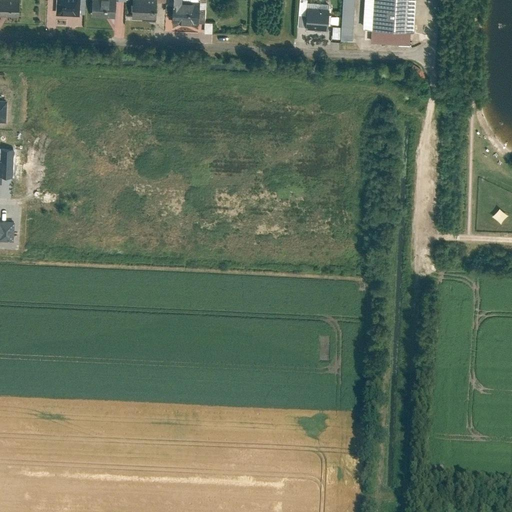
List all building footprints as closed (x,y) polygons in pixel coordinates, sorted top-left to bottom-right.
[(0,0),(0,14),(19,15),(19,0),(0,0)] [(58,0),(58,14),(81,14),(81,0),(58,0)] [(94,0),(94,13),(118,14),(118,0),(94,0)] [(135,0),(135,16),(160,17),(160,0),(135,0)] [(172,0),(178,0),(177,21),(204,22),(204,0),(172,0)] [(303,0),(301,25),(331,27),(333,2),(311,0),(310,0),(303,0)] [(346,0),(344,38),(356,38),(358,0),(346,0)] [(366,0),(365,29),(375,29),(374,43),(412,45),(413,31),(418,31),(419,0),(366,0)] [(217,31),(217,20),(209,20),(209,32),(217,31)] [(14,219),(0,219),(0,239),(3,240),(14,240),(14,219)]
